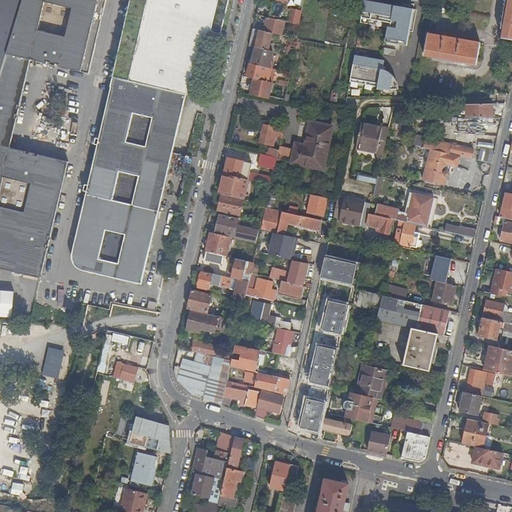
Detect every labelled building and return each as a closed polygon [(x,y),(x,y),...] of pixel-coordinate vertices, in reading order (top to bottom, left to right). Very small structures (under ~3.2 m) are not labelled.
[(23,0),(20,12),(0,78),(0,267),(42,278),(70,161),(11,147),(31,58),(91,72),(107,0),(23,0)] [(23,0),(0,0),(0,5),(9,8),(20,12),(23,0)] [(132,0),(115,78),(188,94),(195,96),(217,0),(132,0)] [(412,9),(363,0),(359,22),(386,27),(384,42),(406,46),(408,31),(406,30),(407,27),(409,28),(412,9)] [(511,0),(508,0),(502,38),(511,39),(511,0)] [(0,78),(20,12),(9,8),(0,5),(0,78)] [(291,9),(288,22),(297,25),(301,12),(291,9)] [(415,10),(412,9),(409,28),(407,27),(406,30),(408,31),(411,32),(415,10)] [(281,35),(284,21),(267,17),(263,31),(272,33),(281,35)] [(269,44),(272,33),(263,31),(253,28),(249,45),(255,47),(263,49),(273,51),(275,52),(276,46),(269,44)] [(424,55),(476,65),(480,43),(428,34),(424,55)] [(252,58),(251,64),(264,67),(271,68),(273,62),(270,61),(273,51),(263,49),(255,47),(253,55),(252,58)] [(284,48),(283,53),(293,56),(294,50),(284,48)] [(394,50),(383,48),(382,54),(393,56),(394,50)] [(353,55),(348,84),(364,84),(377,84),(377,87),(377,90),(398,89),(398,85),(398,83),(397,81),(395,77),(392,73),(388,71),(384,69),(382,69),(383,60),(353,55)] [(250,63),(247,77),(253,79),(272,83),(275,69),(271,68),(264,67),(251,64),(250,63)] [(288,79),(281,77),(280,77),(279,85),(283,86),(287,87),(288,79)] [(162,204),(188,94),(115,78),(100,137),(97,136),(96,143),(99,144),(89,183),(87,183),(85,189),(88,190),(73,253),(73,257),(73,259),(74,262),(76,265),(79,267),(82,269),(143,283),(161,210),(167,212),(168,205),(162,204)] [(252,86),(251,89),(250,94),(284,102),(285,98),(269,95),(272,83),(253,79),(252,86)] [(467,104),(467,118),(492,118),(492,104),(467,104)] [(393,117),(387,139),(396,141),(401,119),(393,117)] [(294,148),(280,146),(279,149),(277,157),(277,159),(291,163),(291,164),(324,171),(333,126),(310,121),(305,145),(295,143),(294,148)] [(356,147),(383,153),(386,139),(389,129),(362,122),(356,147)] [(275,135),(282,137),(284,128),(264,123),(260,142),(273,145),(275,135)] [(425,139),(425,136),(416,134),(413,145),(471,158),(473,149),(440,142),(425,139)] [(267,152),(267,155),(277,157),(279,149),(270,147),(269,152),(267,152)] [(443,174),(449,154),(427,149),(427,151),(429,152),(425,170),(429,171),(426,184),(440,187),(443,174)] [(480,151),(478,160),(492,164),(494,154),(480,151)] [(259,165),(274,169),(277,159),(277,157),(267,155),(262,154),(259,165)] [(190,170),(193,156),(188,155),(185,168),(190,170)] [(246,171),(247,171),(249,162),(228,157),(224,173),(244,178),(246,171)] [(267,175),(247,171),(246,171),(244,178),(248,179),(265,183),(267,175)] [(224,173),(219,193),(222,193),(243,198),(248,179),(244,178),(224,173)] [(373,193),(378,194),(382,177),(377,176),(373,193)] [(267,207),(273,209),(277,190),(276,190),(272,189),(270,189),(266,207),(267,207)] [(409,213),(406,213),(399,211),(400,209),(378,204),(375,215),(392,219),(399,220),(416,224),(432,228),(438,199),(410,192),(408,206),(410,206),(409,213)] [(240,215),(243,198),(222,193),(218,210),(240,215)] [(511,193),(506,193),(503,207),(511,209),(511,193)] [(324,217),(328,199),(313,195),(311,204),(308,213),(324,217)] [(369,213),(371,204),(338,197),(332,220),(365,228),(366,224),(369,213)] [(319,231),(321,220),(302,216),(273,209),(267,207),(262,228),(284,233),(286,224),(319,231)] [(511,209),(503,207),(500,217),(506,218),(511,219),(511,209)] [(220,213),(215,233),(231,237),(256,243),(259,230),(237,225),(239,218),(220,213)] [(389,234),(392,219),(375,215),(369,213),(366,224),(377,226),(377,230),(378,231),(389,234)] [(511,222),(505,221),(506,218),(500,217),(496,216),(494,223),(504,225),(500,241),(511,243),(511,222)] [(414,232),(416,224),(399,220),(393,245),(395,246),(396,243),(416,247),(419,233),(414,232)] [(446,223),(445,231),(475,238),(477,230),(446,223)] [(227,256),(231,237),(215,233),(210,232),(206,252),(224,256),(227,256)] [(296,237),(274,233),(269,255),(290,259),(294,244),(296,237)] [(407,273),(412,250),(403,247),(403,249),(398,248),(396,258),(393,257),(390,268),(398,270),(398,271),(407,273)] [(222,263),(224,256),(206,252),(204,259),(222,263)] [(452,259),(437,255),(431,280),(437,281),(446,283),(452,259)] [(237,259),(232,277),(249,281),(251,274),(253,264),(253,263),(237,259)] [(304,283),(308,263),(294,260),(291,272),(277,269),(275,279),(282,280),(292,283),(292,280),(304,283)] [(511,288),(511,272),(495,269),(489,293),(505,297),(507,291),(511,291),(511,288)] [(198,286),(228,293),(230,284),(232,277),(202,270),(198,286)] [(238,286),(235,299),(245,302),(246,295),(248,288),(249,281),(232,277),(230,284),(238,286)] [(255,290),(248,288),(246,295),(252,297),(259,298),(259,297),(274,300),(276,291),(271,290),(273,283),(257,279),(255,290)] [(302,297),(304,285),(292,283),(282,280),(279,292),(302,297)] [(451,306),(456,286),(446,283),(437,281),(432,301),(451,306)] [(383,284),(381,295),(383,295),(395,298),(405,300),(407,289),(383,284)] [(65,293),(72,295),(74,287),(67,285),(65,293)] [(0,289),(0,312),(15,313),(17,290),(0,289)] [(217,300),(218,296),(192,289),(187,308),(192,309),(207,313),(211,299),(217,300)] [(368,300),(371,301),(381,303),(383,295),(381,295),(360,290),(357,305),(370,308),(371,304),(367,303),(368,300)] [(449,310),(405,300),(395,298),(383,295),(381,303),(377,318),(389,321),(389,322),(411,328),(438,334),(443,335),(449,310)] [(487,300),(483,318),(501,322),(504,323),(511,324),(511,313),(508,313),(507,308),(505,305),(505,304),(487,300)] [(249,316),(242,314),(241,320),(277,328),(288,331),(290,323),(280,321),(281,319),(276,318),(276,317),(269,316),(271,305),(253,301),(249,316)] [(381,303),(371,301),(371,304),(370,308),(368,317),(377,319),(377,318),(381,303)] [(105,314),(111,315),(113,305),(107,304),(105,314)] [(327,307),(314,305),(313,311),(293,404),(313,408),(307,435),(318,438),(320,429),(322,418),(345,319),(325,314),(327,307)] [(215,330),(219,316),(207,313),(192,309),(190,317),(188,316),(187,321),(189,321),(188,329),(199,332),(200,327),(215,330)] [(499,330),(501,322),(483,318),(478,336),(497,341),(499,330)] [(511,332),(511,324),(504,323),(502,331),(503,331),(511,332)] [(284,355),(286,346),(290,331),(288,331),(277,328),(272,352),(284,355)] [(430,370),(438,334),(411,328),(404,362),(402,362),(402,364),(430,370)] [(197,342),(195,352),(205,354),(232,360),(232,359),(233,354),(217,350),(218,346),(197,342)] [(259,349),(235,344),(234,353),(241,354),(239,361),(232,359),(232,360),(230,367),(254,372),(259,349)] [(297,348),(290,347),(286,346),(284,355),(290,356),(295,357),(297,348)] [(493,359),(495,347),(489,346),(483,370),(487,371),(490,358),(493,359)] [(506,375),(511,351),(495,347),(493,359),(490,358),(487,371),(506,375)] [(184,359),(178,382),(191,394),(222,405),(226,388),(227,382),(228,377),(230,367),(232,360),(205,354),(203,364),(184,359)] [(117,362),(114,378),(137,383),(141,367),(117,362)] [(363,365),(356,393),(360,394),(378,398),(381,399),(387,371),(363,365)] [(465,391),(483,395),(488,373),(470,369),(465,391)] [(290,379),(258,372),(257,375),(246,372),(244,383),(255,385),(255,388),(287,396),(287,392),(283,392),(284,389),(288,390),(290,379)] [(237,384),(227,382),(226,388),(222,405),(229,408),(230,399),(242,401),(241,405),(256,409),(259,393),(248,390),(249,387),(237,384)] [(485,396),(493,396),(494,386),(486,386),(485,396)] [(406,388),(402,404),(405,405),(415,407),(417,408),(421,392),(406,388)] [(264,420),(267,410),(280,413),(284,397),(260,391),(259,393),(256,409),(254,416),(264,420)] [(346,416),(354,418),(360,394),(356,393),(351,392),(346,416)] [(482,396),(464,392),(462,400),(460,412),(478,416),(482,396)] [(372,422),(378,398),(360,394),(354,418),(372,422)] [(412,417),(415,407),(405,405),(403,415),(412,417)] [(415,407),(412,417),(412,420),(420,422),(423,409),(417,408),(415,407)] [(423,409),(420,422),(424,423),(421,435),(431,437),(436,412),(423,409)] [(485,412),(483,422),(489,424),(498,426),(500,419),(496,419),(496,415),(485,412)] [(420,422),(412,420),(390,415),(382,426),(408,432),(421,435),(424,423),(420,422)] [(343,423),(322,418),(320,429),(325,430),(350,435),(354,419),(345,417),(343,423)] [(469,419),(463,444),(476,447),(484,449),(489,424),(483,422),(469,419)] [(161,424),(155,422),(150,421),(145,420),(139,446),(171,454),(169,426),(161,424)] [(235,437),(235,436),(229,434),(220,431),(215,449),(216,450),(224,452),(231,453),(235,437)] [(372,432),(368,451),(387,455),(391,436),(372,432)] [(406,439),(405,444),(401,458),(420,462),(426,458),(431,437),(421,435),(408,432),(406,439)] [(237,470),(244,439),(235,437),(231,453),(228,467),(237,470)] [(231,453),(224,452),(216,450),(215,455),(214,459),(206,457),(207,450),(198,448),(193,472),(197,473),(202,474),(214,477),(225,480),(228,467),(231,453)] [(500,469),(503,454),(476,448),(473,463),(500,469)] [(156,457),(138,452),(130,486),(136,487),(138,481),(151,484),(155,469),(153,469),(156,457)] [(239,468),(239,470),(241,471),(245,472),(253,474),(256,460),(248,458),(246,467),(242,466),(242,469),(239,468)] [(270,487),(282,490),(284,490),(288,477),(290,466),(276,462),(270,487)] [(299,466),(291,464),(290,466),(288,477),(296,479),(299,466)] [(242,482),(245,472),(241,471),(239,470),(237,470),(228,467),(225,480),(220,497),(218,506),(236,510),(238,498),(235,498),(239,481),(242,482)] [(195,505),(193,511),(216,511),(218,506),(220,497),(225,480),(214,477),(202,474),(197,473),(196,480),(193,480),(191,485),(194,486),(192,494),(209,497),(209,501),(208,508),(195,505)] [(105,480),(97,478),(95,486),(103,488),(105,480)] [(350,504),(344,503),(349,484),(326,479),(319,511),(342,511),(343,509),(349,511),(350,504)] [(124,511),(143,511),(148,493),(126,488),(121,511),(124,511)] [(294,511),(298,499),(285,496),(280,511),(294,511)]
